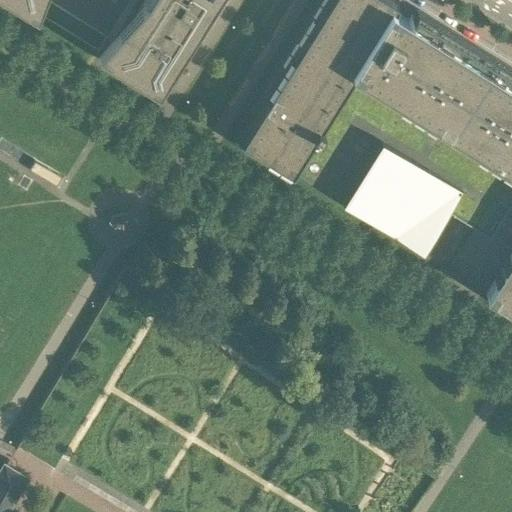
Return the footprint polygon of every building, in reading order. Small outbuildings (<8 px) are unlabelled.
[(18,0),(22,2),(23,0),(145,0),(109,40),(118,45),(115,49),(118,51),(120,47),(123,48),(116,60),(147,79),(154,68),(164,74),(162,78),(164,80),(196,29),(193,26),(203,10),(207,12),(214,0),(18,0)] [(45,0),(64,12),(51,32),(55,34),(70,43),(82,23),(109,40),(145,0),(45,0)] [(511,167),(511,253),(488,291),(487,291),(486,294),(511,309),(511,71),(415,11),(412,16),(411,16),(409,20),(391,10),(397,0),(327,0),(270,92),(242,138),(422,251),(449,210),(475,227),(511,167)] [(122,213),(112,214),(108,221),(112,228),(122,228),(122,213)] [(4,465),(0,472),(0,511),(4,511),(26,478),(4,465)]
